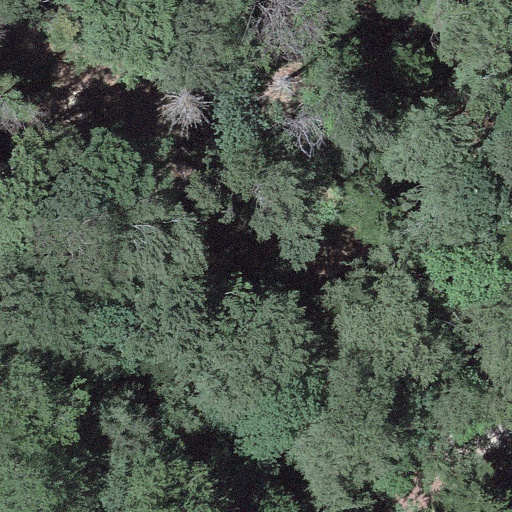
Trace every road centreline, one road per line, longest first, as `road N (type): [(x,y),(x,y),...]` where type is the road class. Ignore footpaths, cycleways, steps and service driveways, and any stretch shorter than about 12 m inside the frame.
road 1 (track): [(488,427),(350,470),(294,511)]
road 2 (track): [(511,414),(399,511)]
